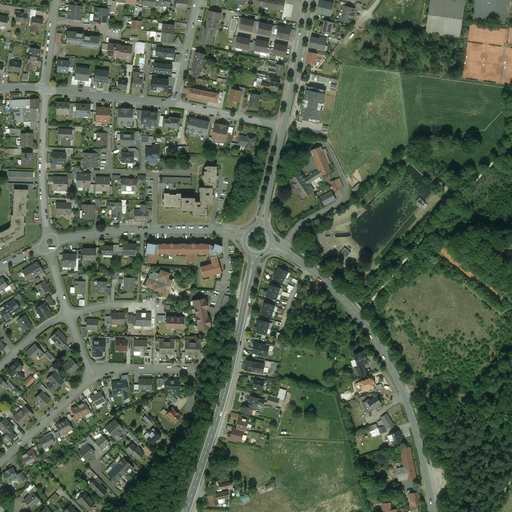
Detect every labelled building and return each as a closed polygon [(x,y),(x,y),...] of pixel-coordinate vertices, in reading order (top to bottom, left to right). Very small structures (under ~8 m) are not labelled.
[(186,0),(175,0),(175,8),(185,9),(186,0)] [(285,1),(281,0),(255,0),(254,5),(283,10),(284,7),(285,1)] [(429,0),(425,33),(460,38),(465,0),(463,0),(429,0)] [(475,0),(473,19),(493,22),(499,23),(504,24),(505,17),(506,11),(507,0),(475,0)] [(333,4),(320,1),(318,13),(331,15),(333,4)] [(82,6),(69,5),(68,13),(81,14),(82,6)] [(349,7),(343,6),(339,20),(345,22),(351,23),(352,18),(353,18),(353,16),(354,14),(353,14),(355,9),(349,7)] [(107,9),(95,8),(94,14),(107,16),(107,12),(108,9),(107,9)] [(27,14),(16,12),(15,20),(18,21),(26,23),(27,14)] [(221,14),(209,12),(206,27),(205,26),(201,43),(212,45),(215,30),(217,31),(221,14)] [(107,16),(94,14),(94,18),(93,21),(96,22),(98,22),(106,23),(107,16)] [(35,18),(32,17),(32,18),(31,26),(37,27),(37,28),(41,29),(42,19),(35,18)] [(238,20),(232,18),(229,31),(235,32),(238,20)] [(246,30),(248,20),(242,18),(241,26),(240,29),(246,30)] [(141,21),(132,20),(131,29),(140,30),(141,21)] [(254,21),(248,20),(246,30),(252,31),(253,28),(254,21)] [(322,32),(325,33),(331,34),(333,22),(325,21),(324,25),(323,29),(322,32)] [(265,35),(267,24),(261,23),(259,30),(258,33),(265,35)] [(173,25),(162,24),(161,33),(172,34),(173,25)] [(273,25),(267,24),(265,35),(271,36),(271,32),(273,25)] [(283,38),(285,28),(279,27),(277,37),(283,38)] [(291,29),(285,28),(283,38),(289,40),(289,38),(291,29)] [(83,34),(67,32),(66,43),(82,45),(83,35),(83,34)] [(172,34),(161,33),(160,38),(161,38),(161,42),(171,43),(172,34)] [(318,48),(317,51),(320,51),(324,52),(328,37),(328,36),(325,35),(321,33),(320,39),(312,37),(310,47),(318,48)] [(99,37),(83,35),(82,45),(82,47),(98,49),(99,37)] [(242,48),(244,38),(238,37),(238,38),(236,47),(242,48)] [(251,39),(244,38),(242,48),(248,50),(250,42),(251,39)] [(261,52),(263,41),(257,40),(257,41),(255,50),(261,52)] [(269,43),(263,41),(261,52),(267,53),(268,48),(269,43)] [(36,46),(28,44),(26,51),(29,52),(29,54),(33,54),(35,54),(36,46)] [(279,55),(282,45),(276,44),(273,54),(279,55)] [(288,46),(282,45),(279,55),(286,57),(288,46)] [(156,48),(155,55),(164,57),(165,48),(159,48),(156,47),(156,48)] [(165,48),(164,57),(173,58),(174,49),(165,48)] [(201,53),(196,52),(192,70),(192,71),(197,72),(197,71),(201,72),(202,68),(204,59),(203,59),(204,54),(205,54),(201,53)] [(314,53),(309,52),(307,63),(316,65),(317,62),(318,54),(314,53)] [(33,54),(32,56),(28,55),(28,57),(27,64),(26,70),(31,71),(32,68),(32,65),(38,65),(39,57),(36,56),(36,54),(35,54),(33,54)] [(17,61),(10,60),(8,71),(13,72),(13,71),(20,72),(21,63),(17,62),(17,61)] [(69,62),(58,60),(57,71),(67,72),(69,62)] [(172,65),(154,63),(153,72),(171,74),(172,65)] [(284,65),(276,64),(270,63),(269,71),(271,71),(270,73),(274,74),(281,76),(284,65)] [(133,78),(131,87),(138,88),(137,88),(141,88),(142,79),(133,78)] [(156,79),(152,78),(152,79),(151,89),(167,91),(168,80),(156,79)] [(127,81),(118,80),(117,88),(126,89),(127,81)] [(280,83),(270,81),(270,82),(271,82),(271,84),(259,81),(257,87),(278,91),(280,83)] [(327,90),(307,85),(304,100),(323,105),(327,90)] [(219,94),(189,88),(187,96),(217,102),(219,94)] [(239,91),(232,90),(231,95),(230,100),(232,100),(233,101),(236,102),(238,101),(239,101),(241,95),(241,91),(239,91)] [(260,95),(251,94),(250,101),(249,106),(258,108),(259,102),(259,99),(260,95)] [(30,99),(10,100),(12,109),(35,108),(39,108),(38,99),(30,99)] [(323,105),(304,100),(300,115),(320,120),(323,105)] [(69,103),(56,102),(56,114),(68,114),(68,108),(69,108),(69,103)] [(104,107),(101,107),(101,108),(96,107),(95,122),(108,122),(109,108),(104,108),(104,107)] [(35,108),(12,109),(14,122),(30,121),(31,121),(36,121),(35,108)] [(129,109),(121,108),(121,109),(118,109),(118,115),(118,124),(131,125),(132,115),(132,110),(129,110),(129,109)] [(149,111),(142,111),(141,119),(141,123),(147,124),(149,111)] [(157,112),(149,111),(147,124),(147,126),(155,127),(156,121),(156,118),(157,112)] [(173,117),(169,117),(168,119),(164,119),(163,119),(162,126),(178,128),(180,119),(173,118),(173,117)] [(198,120),(189,118),(187,126),(189,126),(188,131),(207,135),(209,122),(203,121),(204,121),(198,119),(198,120)] [(226,125),(219,124),(218,124),(216,124),(212,139),(226,142),(229,127),(226,126),(226,125)] [(71,130),(58,129),(58,139),(64,139),(63,145),(69,145),(69,139),(71,139),(71,130)] [(32,133),(26,133),(26,134),(21,133),(21,141),(22,141),(22,146),(27,146),(32,146),(32,141),(32,133)] [(103,133),(97,133),(97,143),(101,144),(106,144),(106,138),(106,134),(103,133)] [(247,137),(240,136),(238,144),(253,148),(255,137),(251,136),(251,137),(247,136),(247,137)] [(152,148),(146,148),(145,162),(156,162),(156,158),(158,158),(159,146),(152,146),(152,148)] [(321,146),(311,150),(319,170),(321,175),(321,176),(331,172),(321,146)] [(138,151),(135,149),(128,148),(128,152),(133,152),(133,157),(138,157),(138,159),(139,159),(138,151)] [(32,153),(22,152),(21,165),(31,166),(32,153)] [(128,152),(121,152),(121,161),(125,161),(125,163),(129,163),(129,162),(133,162),(133,157),(133,152),(128,152)] [(65,153),(52,153),(52,163),(56,163),(65,164),(65,153)] [(199,201),(194,201),(194,198),(181,197),(182,193),(176,193),(176,195),(169,194),(169,193),(164,193),(164,205),(167,205),(167,207),(181,207),(181,208),(184,208),(184,210),(192,211),(192,214),(203,214),(203,213),(206,213),(206,202),(212,202),(212,198),(212,197),(213,194),(212,194),(212,188),(215,188),(215,184),(216,184),(216,179),(217,179),(217,175),(217,170),(216,170),(216,166),(206,166),(206,171),(203,171),(203,182),(204,182),(204,187),(199,187),(199,192),(199,201)] [(321,175),(319,170),(306,179),(309,183),(321,175)] [(309,183),(306,179),(301,173),(290,180),(303,198),(314,191),(309,183)] [(339,178),(331,182),(334,191),(343,188),(339,178)] [(120,179),(120,180),(120,183),(121,183),(121,190),(122,190),(129,190),(129,179),(120,179)] [(363,188),(358,183),(352,189),(357,194),(363,188)] [(27,189),(14,189),(13,194),(15,194),(14,215),(11,215),(11,220),(12,220),(12,227),(10,228),(10,227),(0,232),(0,247),(5,244),(6,245),(8,243),(16,239),(15,238),(23,234),(23,226),(24,226),(24,222),(24,216),(26,216),(26,212),(27,212),(27,209),(26,209),(26,201),(27,201),(27,198),(26,198),(27,194),(26,194),(26,190),(27,190),(27,189)] [(332,191),(320,197),(324,205),(336,199),(332,191)] [(66,203),(57,203),(56,214),(66,214),(66,215),(67,215),(67,213),(70,213),(71,205),(71,203),(66,203)] [(121,203),(107,203),(107,209),(112,210),(112,217),(121,217),(121,206),(121,203)] [(93,205),(83,205),(83,215),(83,219),(93,219),(93,205)] [(141,205),(141,211),(135,211),(134,220),(147,221),(147,211),(147,205),(141,205)] [(194,244),(194,243),(191,243),(191,244),(185,244),(185,243),(178,243),(178,244),(173,244),(173,243),(170,243),(170,244),(166,244),(166,243),(161,243),(161,244),(157,244),(157,245),(155,245),(155,244),(147,243),(146,246),(147,246),(147,249),(146,249),(145,252),(148,253),(147,262),(155,263),(157,253),(167,253),(167,255),(176,255),(176,253),(186,253),(186,262),(194,262),(194,253),(209,253),(211,253),(210,255),(211,255),(212,257),(210,257),(211,262),(217,260),(216,256),(217,252),(219,253),(221,246),(214,244),(213,246),(209,245),(209,244),(204,244),(204,243),(199,243),(199,244),(194,244)] [(136,245),(128,244),(123,244),(123,247),(123,255),(128,255),(135,255),(136,245)] [(107,246),(103,246),(102,254),(115,254),(115,251),(112,251),(113,246),(111,246),(107,246)] [(345,246),(341,252),(347,257),(351,251),(345,246)] [(95,249),(83,249),(82,259),(90,259),(90,260),(95,260),(95,254),(95,249)] [(75,254),(63,254),(62,266),(75,266),(75,259),(75,254)] [(37,262),(29,267),(28,267),(24,270),(30,280),(37,275),(43,271),(40,268),(41,268),(39,265),(37,262)] [(218,262),(200,267),(202,277),(207,275),(208,276),(216,274),(216,273),(221,272),(218,262)] [(279,267),(276,273),(285,277),(288,272),(279,267)] [(159,274),(153,272),(152,274),(150,273),(148,278),(147,278),(144,286),(162,293),(164,288),(168,290),(170,287),(172,280),(168,279),(170,273),(160,270),(159,274)] [(285,277),(276,273),(274,278),(282,282),(285,277)] [(134,278),(124,278),(124,290),(134,290),(134,278)] [(38,285),(36,286),(39,291),(38,291),(39,292),(41,295),(49,290),(44,282),(44,281),(38,285)] [(85,281),(74,281),(74,294),(85,294),(85,281)] [(106,282),(98,281),(98,287),(97,287),(97,292),(106,293),(106,282)] [(270,285),(269,291),(278,294),(280,288),(270,285)] [(278,294),(269,291),(267,297),(276,299),(278,294)] [(230,297),(224,295),(221,306),(226,308),(230,297)] [(53,302),(49,296),(44,299),(46,302),(45,302),(47,306),(53,302)] [(204,298),(193,300),(198,330),(209,328),(209,326),(210,326),(209,317),(207,317),(206,309),(207,309),(205,300),(204,300),(204,298)] [(14,299),(3,306),(3,307),(4,306),(9,314),(8,314),(9,315),(19,308),(14,299)] [(45,302),(35,309),(38,313),(42,320),(52,313),(47,306),(45,302)] [(265,303),(263,308),(273,311),(274,305),(265,303)] [(273,311),(263,308),(262,314),(271,317),(273,311)] [(120,314),(111,314),(112,318),(112,323),(117,323),(117,324),(124,324),(124,313),(120,313),(120,314)] [(140,313),(137,313),(136,323),(151,323),(151,314),(144,313),(140,313)] [(20,318),(17,320),(23,331),(31,326),(25,315),(20,318)] [(18,316),(8,322),(10,325),(17,320),(20,318),(18,316)] [(173,317),(166,317),(165,328),(170,328),(179,328),(179,329),(183,329),(184,317),(176,317),(173,316),(173,317)] [(98,320),(87,320),(86,329),(97,330),(98,320)] [(269,322),(260,320),(258,326),(268,328),(269,322)] [(268,328),(258,326),(257,332),(266,334),(268,328)] [(62,335),(58,330),(50,338),(59,347),(67,340),(62,335)] [(125,341),(116,340),(115,347),(119,347),(119,349),(127,349),(127,345),(127,341),(125,341)] [(146,341),(134,340),(134,356),(141,356),(142,352),(146,352),(146,350),(146,341)] [(164,340),(159,340),(159,352),(159,354),(173,354),(173,352),(174,340),(169,340),(169,342),(164,342),(164,340)] [(190,341),(185,340),(185,352),(185,354),(199,355),(199,353),(199,341),(195,341),(195,343),(189,343),(190,341)] [(104,341),(93,341),(92,351),(93,351),(93,355),(94,356),(99,356),(99,351),(104,351),(105,347),(105,341),(104,341)] [(265,344),(255,342),(253,353),(267,356),(269,346),(269,345),(266,344),(265,344)] [(35,345),(32,348),(32,347),(26,352),(33,360),(38,355),(41,358),(44,354),(35,345)] [(363,352),(355,354),(354,354),(354,355),(358,364),(358,365),(366,362),(367,362),(367,361),(364,352),(363,351),(363,352)] [(53,358),(48,353),(45,355),(50,361),(53,358)] [(70,359),(62,367),(70,375),(78,367),(70,359)] [(255,362),(246,360),(245,369),(253,371),(255,362)] [(16,361),(10,368),(7,371),(11,375),(14,372),(16,374),(21,379),(24,376),(19,371),(23,367),(16,361)] [(265,364),(255,362),(253,371),(263,373),(264,367),(265,364)] [(49,369),(53,373),(55,372),(58,375),(60,373),(53,365),(49,369)] [(363,366),(355,369),(358,375),(365,373),(365,372),(363,367),(363,366)] [(52,384),(48,387),(52,391),(63,381),(58,375),(55,372),(53,373),(48,379),(52,384)] [(31,376),(23,383),(27,387),(35,380),(31,376)] [(372,380),(372,377),(359,381),(362,390),(375,386),(374,384),(375,384),(373,379),(372,380)] [(151,380),(139,379),(139,385),(139,389),(146,389),(146,388),(151,389),(151,380)] [(166,385),(166,380),(164,380),(164,379),(157,379),(157,387),(162,387),(162,385),(166,385)] [(14,388),(7,380),(4,383),(7,385),(6,385),(11,391),(14,388)] [(173,380),(166,380),(166,385),(166,390),(170,390),(170,392),(177,392),(178,390),(179,389),(179,386),(178,385),(178,380),(173,380)] [(264,382),(256,380),(254,387),(262,389),(264,382)] [(111,383),(113,394),(118,393),(117,392),(122,391),(122,393),(128,392),(126,381),(112,383),(111,383)] [(383,388),(381,384),(376,385),(375,389),(374,389),(375,392),(381,390),(381,388),(383,388)] [(280,388),(278,397),(284,399),(287,390),(280,388)] [(100,391),(90,397),(95,406),(105,400),(100,391)] [(42,393),(41,392),(35,398),(42,406),(49,400),(43,393),(42,393)] [(168,398),(174,404),(178,400),(171,394),(168,398)] [(20,396),(16,399),(23,406),(26,403),(20,396)] [(251,396),(248,407),(253,408),(256,409),(258,404),(259,399),(251,396)] [(279,399),(269,396),(267,403),(277,406),(279,399)] [(368,398),(362,403),(366,409),(371,406),(373,409),(381,403),(376,396),(370,400),(368,398)] [(79,405),(77,405),(83,416),(87,414),(87,412),(89,411),(87,406),(85,402),(83,403),(79,405)] [(76,407),(71,409),(75,416),(76,419),(77,419),(83,416),(77,405),(76,407)] [(253,408),(248,407),(242,405),(240,411),(251,414),(253,408)] [(25,406),(19,411),(27,420),(33,415),(25,406)] [(4,411),(8,416),(10,418),(13,414),(7,408),(4,411)] [(180,416),(172,408),(170,410),(169,409),(167,412),(167,413),(166,415),(168,416),(168,417),(170,419),(174,423),(176,421),(177,422),(178,422),(180,420),(180,419),(179,418),(180,416)] [(19,411),(14,416),(22,425),(27,420),(19,411)] [(393,424),(387,414),(380,418),(382,420),(377,422),(380,427),(385,425),(386,428),(386,429),(393,424)] [(150,422),(145,416),(142,419),(148,424),(150,422)] [(239,417),(236,428),(244,431),(246,431),(249,420),(239,417)] [(5,418),(0,422),(0,428),(6,435),(3,438),(7,442),(14,436),(10,431),(13,428),(5,418)] [(64,420),(61,422),(66,432),(72,429),(67,419),(64,421),(64,420)] [(114,420),(111,423),(111,422),(106,427),(110,431),(109,432),(112,435),(114,435),(117,432),(118,434),(122,430),(120,428),(122,427),(114,420)] [(58,424),(56,425),(61,435),(66,432),(61,422),(58,423),(58,424)] [(385,425),(380,427),(378,428),(380,434),(387,431),(386,429),(386,428),(385,425)] [(232,434),(229,433),(228,439),(236,442),(236,439),(242,440),(244,431),(236,428),(234,428),(232,434)] [(154,429),(149,435),(147,433),(143,436),(152,445),(161,436),(154,429)] [(47,434),(48,435),(50,434),(52,439),(56,437),(54,433),(53,431),(47,434)] [(399,431),(390,434),(393,444),(402,441),(399,431)] [(48,435),(39,440),(43,448),(47,446),(47,447),(54,443),(52,439),(50,434),(48,435)] [(102,435),(95,442),(102,450),(109,443),(102,435)] [(88,441),(87,440),(83,443),(86,446),(87,444),(90,448),(92,446),(88,441)] [(136,447),(131,443),(125,449),(130,454),(131,453),(137,460),(143,454),(140,451),(141,450),(137,446),(136,447)] [(86,446),(79,452),(86,460),(94,452),(90,448),(87,444),(86,446)] [(410,447),(401,449),(404,467),(407,480),(416,478),(410,447)] [(32,450),(20,456),(25,466),(29,463),(33,460),(34,461),(37,459),(35,454),(32,450)] [(132,467),(123,458),(122,459),(119,456),(114,460),(118,464),(125,472),(127,474),(132,470),(132,467)] [(125,472),(118,464),(112,469),(120,477),(125,472)] [(407,480),(404,467),(397,469),(399,481),(407,480)] [(6,471),(3,473),(7,482),(17,477),(16,475),(13,468),(9,470),(9,469),(6,471)] [(96,475),(89,468),(84,472),(87,475),(89,473),(93,478),(96,475)] [(120,477),(112,469),(107,474),(110,477),(108,479),(114,486),(117,484),(115,482),(120,477)] [(21,472),(16,475),(17,477),(20,482),(25,479),(21,472)] [(99,485),(94,480),(89,486),(100,497),(106,491),(100,484),(99,485)] [(85,488),(79,482),(77,485),(82,490),(85,488)] [(227,491),(216,494),(217,500),(228,497),(227,491)] [(418,491),(409,493),(410,495),(408,495),(409,498),(410,497),(411,501),(409,501),(410,506),(418,505),(419,505),(418,499),(419,498),(418,491)] [(30,494),(24,500),(31,508),(40,500),(33,493),(32,492),(30,494)] [(94,503),(85,493),(77,500),(80,504),(81,503),(87,509),(86,510),(86,511),(94,503)] [(56,501),(59,498),(55,494),(49,499),(53,504),(55,502),(56,501)] [(216,494),(207,496),(210,506),(218,504),(217,500),(216,494)] [(390,503),(382,504),(382,511),(387,510),(387,511),(395,511),(395,510),(390,510),(390,503)]
